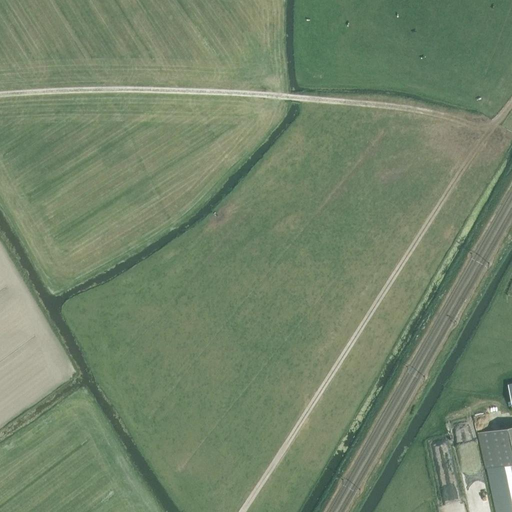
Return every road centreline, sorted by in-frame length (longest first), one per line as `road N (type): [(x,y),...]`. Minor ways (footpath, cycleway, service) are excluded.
road 1 (track): [(0,94),(258,95),(392,106),(489,130)]
road 2 (track): [(511,103),(479,142),(242,511)]
